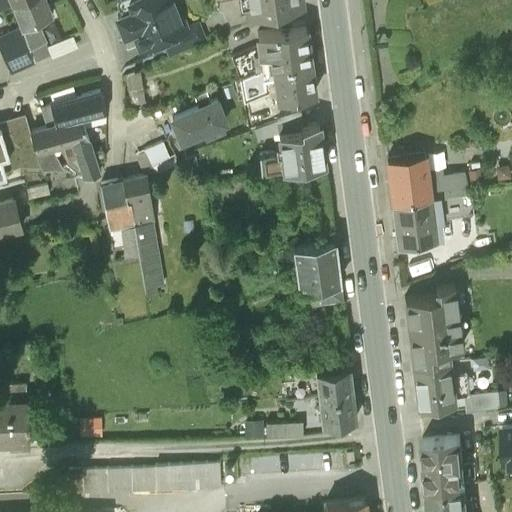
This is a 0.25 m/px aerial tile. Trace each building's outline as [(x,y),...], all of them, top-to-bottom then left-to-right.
[(0,0),(0,8),(12,3),(10,0),(0,0)] [(17,0),(12,3),(22,25),(33,58),(49,53),(45,44),(43,39),(44,38),(36,19),(51,13),(46,0),(17,0)] [(120,0),(125,10),(116,13),(123,31),(132,28),(139,46),(163,36),(186,27),(185,26),(175,0),(120,0)] [(197,22),(185,26),(186,27),(163,36),(169,49),(202,36),(197,22)] [(269,63),(273,62),(309,57),(305,22),(257,29),(258,42),(260,51),(267,50),(269,63)] [(15,66),(33,58),(22,25),(0,35),(0,43),(5,54),(9,52),(15,66)] [(71,34),(45,44),(49,53),(50,55),(75,45),(71,34)] [(230,53),(238,74),(269,63),(267,50),(260,51),(258,42),(230,53)] [(314,90),(309,57),(273,62),(275,81),(277,95),(287,94),(287,99),(302,97),(300,92),(314,90)] [(275,81),(273,62),(269,63),(238,74),(242,99),(267,89),(267,83),(275,81)] [(145,101),(140,65),(127,70),(131,102),(145,101)] [(49,101),(54,121),(74,116),(82,114),(104,110),(99,87),(49,101)] [(216,97),(171,114),(180,136),(224,119),(216,97)] [(39,104),(44,124),(54,121),(49,101),(39,104)] [(277,129),(301,126),(301,121),(302,121),(300,109),(275,117),(277,129)] [(82,114),(74,116),(79,136),(73,138),(84,174),(98,170),(94,158),(102,156),(99,146),(91,147),(82,114)] [(35,150),(50,145),(60,139),(73,138),(79,136),(74,116),(54,121),(44,124),(29,132),(35,150)] [(35,150),(29,132),(25,117),(0,124),(0,173),(5,172),(4,168),(19,164),(40,164),(35,150)] [(322,160),(317,119),(302,121),(301,121),(301,126),(277,129),(280,152),(277,155),(271,150),(259,152),(260,168),(322,160)] [(161,139),(133,150),(140,168),(150,164),(154,174),(180,162),(174,151),(167,153),(161,139)] [(61,168),(50,145),(35,150),(40,164),(40,166),(61,168)] [(386,157),(392,200),(429,195),(426,170),(424,153),(386,157)] [(441,168),(426,170),(429,195),(436,194),(466,190),(485,187),(484,173),(486,173),(484,163),(463,166),(463,171),(442,174),(441,168)] [(146,171),(122,176),(124,197),(128,223),(150,218),(153,218),(146,171)] [(121,224),(128,223),(124,197),(122,176),(100,181),(108,227),(121,224)] [(46,182),(26,187),(28,197),(48,192),(46,182)] [(469,208),(466,190),(436,194),(439,213),(469,208)] [(435,237),(429,195),(392,200),(397,242),(435,237)] [(0,232),(20,227),(12,196),(0,199),(0,232)] [(156,291),(155,282),(161,281),(150,218),(128,223),(132,252),(138,251),(144,293),(156,291)] [(124,254),(132,252),(128,223),(121,224),(124,254)] [(292,241),(299,285),(339,279),(332,236),(292,241)] [(341,296),(339,279),(299,285),(301,301),(341,296)] [(404,296),(412,362),(447,358),(446,346),(461,344),(453,282),(434,285),(435,292),(404,296)] [(324,314),(323,306),(303,309),(304,317),(324,314)] [(449,370),(447,358),(412,362),(417,404),(453,399),(453,393),(463,392),(468,392),(467,387),(472,384),(471,374),(465,372),(465,368),(449,370)] [(315,367),(318,393),(352,389),(349,363),(333,365),(332,360),(325,361),(326,366),(315,367)] [(10,401),(0,401),(0,442),(28,441),(25,382),(9,383),(10,401)] [(355,417),(352,389),(318,393),(321,421),(355,417)] [(463,392),(464,410),(498,407),(496,389),(468,392),(463,392)] [(260,418),(243,418),(244,434),(261,433),(260,418)] [(302,432),(302,419),(265,420),(266,433),(302,432)] [(511,425),(502,426),(506,461),(511,460),(511,425)] [(421,437),(427,485),(464,482),(459,433),(421,437)] [(219,484),(218,459),(155,462),(155,463),(68,467),(69,491),(219,484)] [(427,485),(429,511),(466,511),(473,511),(471,496),(465,497),(464,482),(427,485)] [(325,499),(326,511),(366,511),(364,494),(325,499)]
